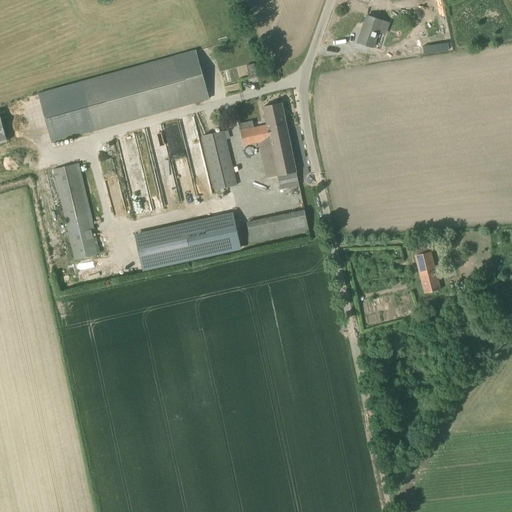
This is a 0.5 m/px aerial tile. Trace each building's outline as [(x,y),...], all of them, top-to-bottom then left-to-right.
[(374,48),(379,32),(383,20),(367,16),(358,42),(374,48)] [(196,51),(186,54),(38,95),(51,142),(209,99),(196,51)] [(254,64),(247,65),(249,79),(257,77),(254,64)] [(299,186),(282,103),(263,107),(267,125),(240,131),(243,145),(258,142),(266,179),(278,176),(281,189),(299,186)] [(214,190),(237,185),(224,131),(201,136),(214,190)] [(103,168),(113,166),(111,158),(101,161),(103,168)] [(90,232),(94,231),(77,165),(51,172),(75,264),(100,257),(99,251),(96,252),(94,246),(98,245),(96,238),(92,239),(90,232)] [(304,211),(295,213),(247,223),(251,243),(309,230),(304,211)] [(233,213),(134,235),(143,272),(241,250),(233,213)] [(413,249),(424,293),(440,290),(431,251),(430,252),(429,245),(413,249)]
